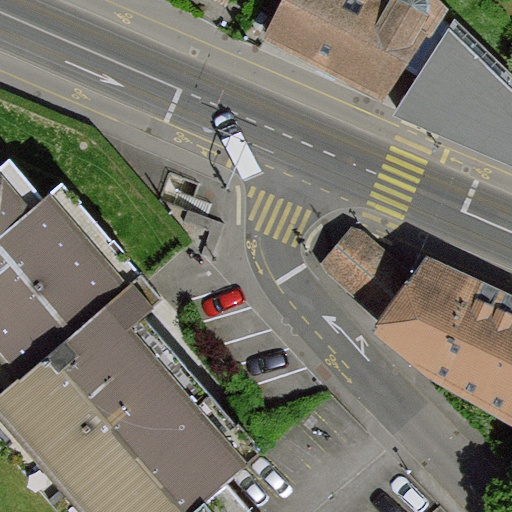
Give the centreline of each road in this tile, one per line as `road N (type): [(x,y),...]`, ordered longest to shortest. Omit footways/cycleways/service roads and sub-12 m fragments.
road 1 (primary): [(0,5),(511,221)]
road 2 (residential): [(499,511),(328,332),(292,274),(278,216),(287,138)]
road 3 (tertiary): [(287,138),(0,16)]
road 4 (tertiary): [(511,231),(287,138)]
